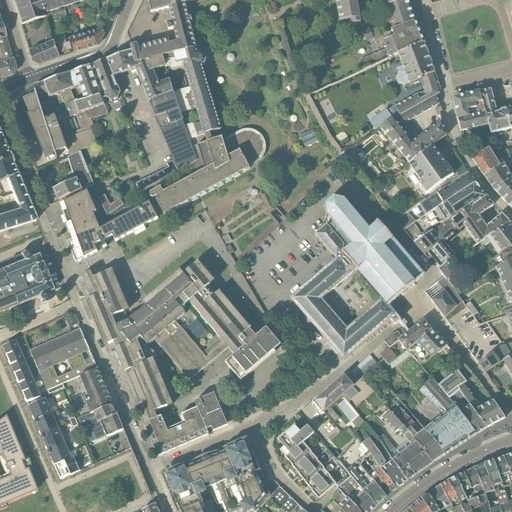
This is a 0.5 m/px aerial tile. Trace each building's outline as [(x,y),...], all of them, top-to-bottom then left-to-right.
[(44,14),(87,0),(12,0),(21,25),(45,17),(44,14)] [(151,193),(151,194),(150,194),(150,195),(150,196),(150,197),(151,198),(153,199),(154,199),(155,198),(157,197),(159,200),(157,201),(164,215),(199,196),(250,169),(249,166),(256,162),(259,160),(262,157),(264,153),(264,149),(264,145),(263,141),(261,138),(259,135),(255,132),(252,131),(248,131),(244,131),(240,133),(223,142),(222,138),(218,139),(216,132),(221,130),(201,66),(204,65),(206,60),(205,56),(201,53),(198,54),(197,48),(190,22),(192,22),(191,17),(189,18),(186,4),(195,2),(201,0),(147,0),(151,13),(169,9),(172,23),(167,24),(168,30),(175,29),(178,43),(170,45),(169,40),(138,48),(137,44),(131,46),(132,51),(138,65),(161,58),(167,72),(184,67),(190,88),(174,92),(181,113),(196,109),(200,124),(195,125),(195,123),(186,126),(190,139),(192,146),(198,166),(179,170),(184,181),(164,193),(161,187),(152,192),(151,193)] [(415,22),(408,0),(337,0),(341,22),(351,20),(352,25),(361,24),(361,23),(362,23),(357,0),(387,0),(389,6),(391,13),(387,15),(390,24),(394,23),(396,29),(415,22)] [(398,54),(424,43),(415,22),(396,29),(392,31),(395,37),(383,42),(387,51),(360,62),(364,71),(370,67),(398,54)] [(87,34),(91,48),(98,46),(105,34),(104,29),(87,34)] [(366,43),(373,40),(369,29),(362,31),(366,43)] [(83,51),(91,48),(87,34),(79,36),(83,51)] [(74,53),(83,51),(79,36),(70,39),(70,40),(73,49),(74,53)] [(69,51),(73,49),(70,40),(67,40),(66,37),(56,41),(62,55),(70,52),(69,51)] [(0,61),(12,59),(5,38),(0,39),(0,61)] [(55,42),(30,52),(34,63),(40,66),(61,58),(55,42)] [(424,43),(398,54),(401,62),(403,67),(398,69),(399,73),(398,74),(397,76),(397,79),(399,83),(400,85),(403,86),(405,86),(406,90),(422,83),(424,92),(421,93),(418,95),(418,94),(390,109),(390,110),(388,111),(387,110),(370,122),(376,131),(380,128),(395,120),(438,95),(440,94),(440,90),(439,87),(439,86),(437,81),(438,81),(436,77),(430,61),(424,43)] [(173,161),(167,164),(169,168),(136,184),(139,189),(133,193),(136,199),(143,194),(179,170),(198,166),(192,146),(190,139),(186,126),(181,113),(174,92),(173,92),(167,72),(161,58),(138,65),(132,51),(94,65),(90,66),(34,86),(36,91),(42,112),(45,120),(56,116),(68,152),(70,157),(81,152),(81,151),(100,144),(100,143),(97,144),(92,131),(95,130),(91,120),(109,114),(105,106),(103,100),(106,99),(112,102),(118,99),(121,93),(115,78),(135,70),(149,103),(173,161)] [(15,70),(12,59),(0,61),(0,79),(0,80),(12,76),(15,70)] [(511,85),(509,86),(511,97),(511,110),(510,109),(502,111),(501,113),(498,114),(491,90),(480,92),(487,117),(489,126),(491,133),(502,131),(511,128),(511,85)] [(67,152),(68,152),(56,116),(45,120),(42,112),(36,91),(35,92),(37,96),(26,101),(31,114),(28,115),(47,161),(54,158),(53,154),(55,154),(56,153),(67,150),(67,152)] [(461,132),(489,126),(487,117),(480,92),(453,99),(461,132)] [(442,122),(413,143),(397,123),(402,121),(404,124),(430,110),(437,107),(439,105),(438,95),(395,120),(380,128),(410,164),(420,155),(421,154),(433,146),(447,136),(442,122)] [(302,135),(304,145),(318,142),(316,132),(302,135)] [(0,232),(2,232),(36,222),(0,134),(0,232)] [(497,163),(501,159),(499,154),(494,145),(473,159),(485,177),(498,166),(497,163)] [(420,155),(410,164),(409,165),(422,183),(420,185),(427,194),(454,175),(433,146),(421,154),(420,155)] [(485,177),(494,190),(511,178),(503,164),(506,162),(505,160),(509,158),(506,151),(499,154),(501,159),(497,163),(498,166),(485,177)] [(90,174),(85,163),(81,152),(70,157),(68,157),(75,180),(59,187),(54,189),(59,201),(62,200),(95,185),(90,174)] [(427,215),(433,211),(475,182),(469,175),(468,173),(437,192),(420,203),(410,210),(407,212),(395,222),(403,232),(417,221),(427,215)] [(511,208),(511,179),(511,178),(494,190),(511,208)] [(452,220),(457,216),(486,196),(475,182),(433,211),(427,215),(417,221),(403,232),(414,243),(452,220)] [(111,222),(109,217),(105,210),(99,199),(95,188),(60,205),(73,241),(68,243),(76,264),(98,252),(96,249),(103,247),(104,249),(107,247),(104,242),(113,237),(115,241),(116,242),(117,242),(158,219),(149,203),(111,222)] [(109,217),(124,206),(120,199),(110,205),(106,196),(99,199),(105,210),(109,217)] [(478,246),(487,239),(509,223),(502,215),(487,227),(478,216),(493,206),(486,196),(457,216),(452,220),(414,243),(429,261),(432,258),(442,268),(438,271),(444,278),(447,282),(448,281),(454,277),(456,275),(449,265),(457,258),(446,247),(462,234),(460,231),(464,227),(472,238),(478,246)] [(328,218),(332,222),(325,229),(317,236),(337,260),(291,299),(316,328),(332,346),(335,350),(344,360),(391,320),(395,325),(400,321),(399,319),(396,316),(392,311),(389,306),(391,304),(398,299),(399,297),(413,285),(414,283),(422,277),(424,275),(422,274),(414,265),(407,256),(399,248),(394,239),(391,238),(381,226),(381,224),(380,223),(370,232),(346,203),(346,200),(345,202),(336,199),(333,198),(334,200),(327,206),(324,207),(326,208),(327,217),(326,220),(328,218)] [(487,239),(498,256),(511,246),(511,226),(509,223),(487,239)] [(504,263),(511,259),(511,246),(498,256),(499,256),(504,263)] [(1,270),(0,270),(0,313),(16,307),(39,298),(41,305),(52,301),(48,293),(53,291),(38,256),(38,255),(33,257),(30,250),(13,257),(15,264),(1,270)] [(500,280),(511,305),(511,304),(511,259),(504,263),(495,269),(501,280),(500,280)] [(112,270),(107,273),(93,278),(91,273),(82,276),(91,298),(85,301),(105,346),(108,344),(109,344),(114,342),(116,348),(115,349),(120,360),(125,371),(122,372),(136,407),(141,405),(143,409),(139,411),(141,415),(142,417),(145,424),(153,443),(158,456),(208,435),(208,436),(209,435),(208,433),(207,430),(212,428),(213,431),(214,433),(228,426),(215,394),(213,395),(200,400),(200,401),(196,403),(195,402),(195,403),(197,408),(198,411),(183,417),(187,425),(168,433),(167,430),(166,428),(162,417),(161,417),(157,418),(155,412),(168,406),(168,407),(173,404),(172,402),(154,359),(149,361),(146,362),(137,341),(141,338),(148,346),(157,338),(188,375),(225,344),(229,348),(230,350),(231,351),(232,352),(235,356),(232,358),(225,363),(226,364),(241,382),(276,353),(282,347),(267,329),(260,334),(258,336),(256,337),(250,330),(252,329),(220,291),(216,295),(214,297),(206,288),(211,285),(215,281),(199,262),(194,266),(186,272),(190,277),(188,279),(184,275),(180,271),(180,270),(142,302),(147,307),(128,321),(122,313),(129,310),(112,270)] [(448,281),(454,289),(457,286),(460,284),(454,277),(448,281)] [(458,296),(454,289),(448,281),(447,282),(444,278),(437,283),(443,291),(431,301),(437,309),(445,319),(457,307),(463,302),(458,296)] [(463,302),(457,307),(461,313),(467,308),(463,302)] [(511,314),(511,304),(511,305),(503,309),(506,317),(508,316),(511,314)] [(68,327),(78,323),(74,315),(65,319),(68,327)] [(384,343),(389,349),(398,341),(407,352),(407,351),(432,331),(424,321),(410,333),(406,328),(406,327),(405,326),(404,327),(404,328),(403,329),(394,336),(393,336),(384,343)] [(68,382),(80,377),(98,370),(98,369),(96,363),(87,366),(82,354),(90,351),(81,329),(80,329),(30,351),(39,373),(47,391),(48,391),(55,388),(63,385),(68,382)] [(448,346),(441,339),(433,330),(432,331),(407,351),(411,356),(411,355),(413,358),(416,361),(421,367),(433,358),(448,346)] [(24,359),(16,341),(3,347),(10,364),(24,359)] [(502,362),(503,361),(511,356),(509,352),(506,346),(501,347),(482,361),(479,364),(486,374),(502,362)] [(388,366),(397,358),(389,349),(380,356),(384,360),(388,366)] [(354,370),(358,374),(374,359),(371,355),(354,370)] [(511,355),(511,356),(503,361),(511,375),(511,406),(510,408),(511,410),(511,355)] [(10,364),(18,383),(32,377),(24,359),(10,364)] [(98,370),(80,377),(83,384),(79,386),(82,394),(83,394),(83,396),(82,397),(85,404),(86,404),(91,414),(113,405),(98,370)] [(477,435),(486,429),(505,419),(494,401),(484,406),(481,408),(465,383),(466,383),(457,371),(438,386),(449,400),(477,435)] [(18,383),(27,403),(41,398),(32,377),(18,383)] [(316,402),(325,413),(354,388),(344,377),(316,402)] [(445,456),(477,435),(449,400),(438,386),(432,379),(419,391),(444,415),(424,431),(445,456)] [(52,415),(45,399),(28,406),(35,422),(52,415)] [(122,427),(113,405),(91,414),(78,419),(83,430),(91,426),(97,441),(124,431),(122,427)] [(433,463),(412,438),(396,418),(390,412),(382,418),(395,434),(399,431),(403,436),(404,435),(409,441),(397,451),(415,476),(433,463)] [(433,463),(445,456),(424,431),(418,436),(412,429),(415,425),(403,412),(396,418),(413,438),(433,463)] [(331,417),(335,422),(340,418),(335,413),(331,417)] [(35,422),(42,437),(59,430),(52,415),(35,422)] [(4,418),(0,421),(0,457),(9,478),(0,482),(0,507),(35,493),(4,418)] [(280,451),(286,457),(302,442),(303,444),(303,443),(314,433),(308,426),(301,432),(295,425),(278,441),(284,447),(280,451)] [(59,430),(42,437),(48,452),(65,444),(59,430)] [(407,482),(415,476),(397,451),(383,435),(378,439),(393,461),(407,482)] [(377,508),(386,498),(370,476),(361,465),(363,460),(371,455),(363,444),(357,436),(339,456),(336,452),(332,455),(347,471),(351,476),(377,508)] [(407,482),(393,461),(387,465),(370,439),(363,444),(371,455),(377,464),(396,490),(407,482)] [(286,459),(292,466),(309,450),(303,444),(302,442),(286,457),(285,458),(286,459)] [(211,454),(211,456),(205,459),(199,461),(198,459),(195,461),(192,463),(190,465),(187,467),(181,470),(180,466),(172,469),(173,473),(166,476),(169,483),(166,484),(177,511),(241,511),(243,511),(258,511),(257,509),(262,508),(270,499),(271,497),(251,449),(248,450),(245,443),(238,446),(236,443),(228,446),(229,450),(224,452),(221,452),(218,453),(216,453),(211,454)] [(48,452),(54,466),(71,459),(65,445),(48,452)] [(292,467),(299,474),(315,459),(310,453),(311,452),(309,450),(292,466),(292,467)] [(54,466),(60,480),(80,472),(79,468),(87,465),(82,455),(72,459),(71,459),(54,466)] [(511,486),(511,478),(504,457),(494,461),(504,489),(511,486)] [(299,476),(305,483),(322,467),(317,461),(315,459),(299,474),(298,475),(299,476)] [(506,496),(504,489),(494,461),(484,465),(495,492),(496,496),(498,495),(499,501),(500,505),(509,502),(506,496)] [(391,493),(396,490),(377,464),(372,467),(375,471),(391,493)] [(495,492),(484,465),(475,468),(482,485),(486,495),(487,495),(495,492)] [(305,484),(312,491),(328,475),(324,470),(324,469),(322,467),(305,483),(305,484)] [(473,490),(475,488),(482,485),(475,468),(465,473),(472,489),(473,490)] [(386,498),(391,493),(375,471),(370,476),(386,498)] [(464,493),(472,489),(465,473),(457,477),(464,493)] [(311,492),(312,492),(318,500),(336,484),(330,478),(331,478),(328,475),(312,491),(311,492)] [(359,511),(372,511),(377,508),(351,476),(337,488),(336,488),(337,490),(338,489),(347,499),(347,498),(359,511)] [(466,496),(464,493),(457,477),(449,481),(458,501),(460,503),(468,499),(466,496)] [(452,504),(458,501),(449,481),(441,486),(452,504)] [(441,511),(449,507),(452,504),(441,486),(428,495),(438,511),(441,511)] [(304,511),(293,500),(280,488),(281,488),(280,487),(271,497),(270,499),(282,510),(283,511),(304,511)] [(473,493),(466,496),(468,499),(469,503),(462,507),(464,511),(471,511),(472,511),(480,508),(476,499),(473,493)] [(502,511),(511,511),(511,494),(506,496),(509,502),(500,505),(502,511)] [(438,511),(428,495),(422,499),(429,511),(438,511)] [(499,501),(489,504),(487,495),(486,495),(476,499),(480,508),(481,511),(502,511),(500,505),(499,501)] [(343,511),(359,511),(347,498),(347,499),(344,502),(339,507),(343,511)] [(429,511),(422,499),(407,511),(429,511)]
